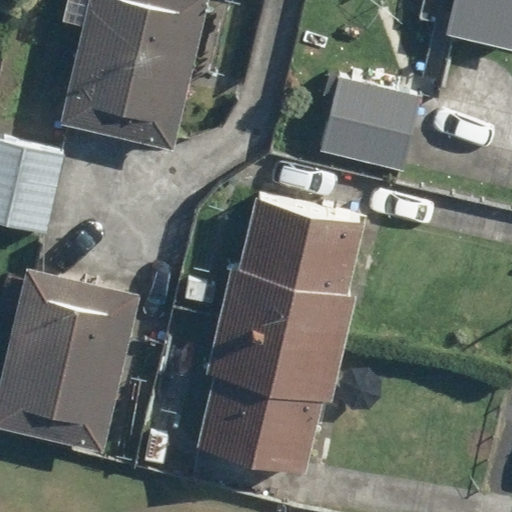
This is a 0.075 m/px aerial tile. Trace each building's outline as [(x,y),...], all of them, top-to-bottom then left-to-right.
[(167,143),(199,0),(81,0),(54,118),(167,143)] [(511,0),(446,0),(439,29),(511,45),(511,0)] [(418,90),(335,72),(317,150),(400,168),(418,90)] [(61,147),(0,132),(0,227),(41,237),(61,147)] [(357,214),(246,190),(190,442),(301,467),(357,214)] [(0,425),(98,448),(134,290),(19,265),(0,351),(0,425)]
